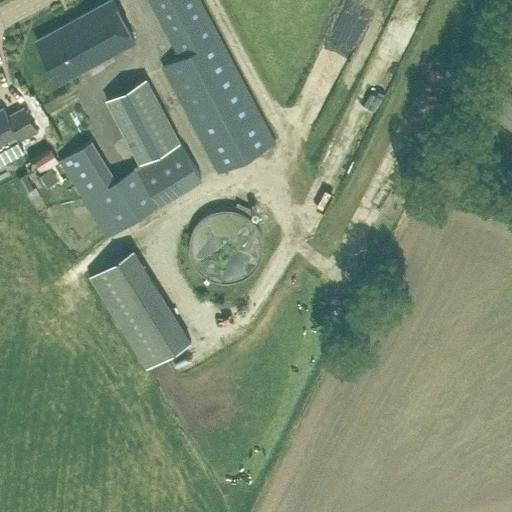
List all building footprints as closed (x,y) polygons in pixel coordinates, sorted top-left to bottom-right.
[(134,38),(113,0),(106,0),(36,39),(58,80),(134,38)] [(274,140),(200,0),(150,0),(180,55),(161,65),(218,171),(274,140)] [(178,142),(145,76),(104,97),(136,161),(130,164),(131,165),(113,174),(90,138),(59,156),(106,234),(201,176),(178,142)] [(36,131),(23,106),(6,115),(3,107),(0,108),(0,142),(16,134),(19,140),(36,131)] [(511,152),(511,133),(482,110),(460,138),(499,169),(511,152)] [(59,161),(51,148),(33,159),(41,172),(36,175),(43,187),(58,178),(51,166),(59,161)] [(35,189),(27,174),(18,178),(27,194),(35,189)] [(247,212),(235,207),(222,207),(209,211),(199,219),(191,230),(189,243),(191,256),(197,268),(207,277),(219,282),(232,282),(245,278),(256,270),(263,259),(265,246),(264,233),(257,221),(247,212)] [(192,338),(135,247),(91,275),(148,366),(192,338)]
